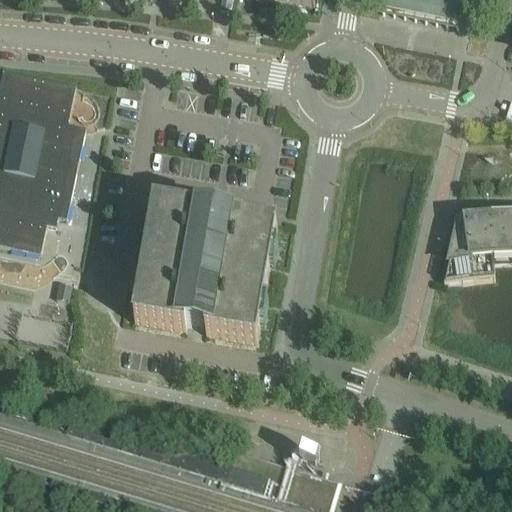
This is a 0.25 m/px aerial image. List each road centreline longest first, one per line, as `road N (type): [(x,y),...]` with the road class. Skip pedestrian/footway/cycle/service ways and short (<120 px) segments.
road 1 (tertiary): [(407,400),(301,361),(296,334),(335,122)]
road 2 (tertiary): [(0,37),(305,80)]
road 3 (residential): [(374,92),(464,109),(481,105),(488,88)]
